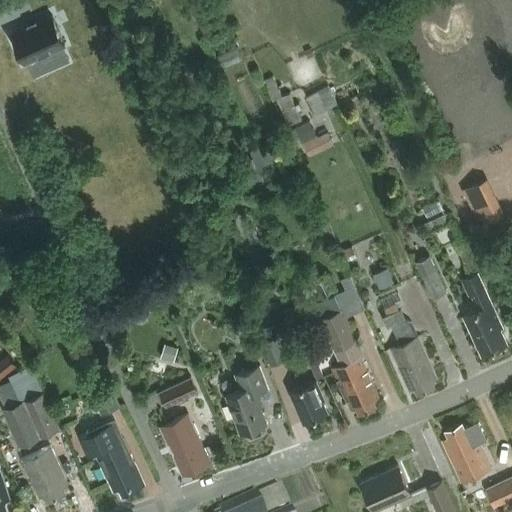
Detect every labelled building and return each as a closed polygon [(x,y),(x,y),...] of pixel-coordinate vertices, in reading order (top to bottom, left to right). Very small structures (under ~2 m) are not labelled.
[(53,14),(11,33),(24,62),(66,44),(53,14)] [(277,99),(282,97),(273,76),(264,80),(273,101),(277,99)] [(307,96),(316,114),(338,104),(329,85),(307,96)] [(282,97),(277,99),(288,125),(301,120),(290,93),(282,97)] [(294,127),(308,156),(333,144),(323,123),(312,128),(309,120),(294,127)] [(273,141),(251,151),(259,170),(282,160),(273,141)] [(499,202),(473,214),(479,227),(505,214),(499,202)] [(448,211),(423,223),(427,231),(452,219),(448,211)] [(462,237),(460,238),(455,240),(469,272),(477,268),(462,237)] [(352,245),(341,250),(345,259),(356,255),(352,245)] [(433,297),(446,291),(429,255),(415,261),(433,297)] [(221,263),(211,267),(215,278),(225,274),(221,263)] [(393,282),(387,267),(374,273),(380,288),(393,282)] [(503,325),(478,272),(461,280),(470,297),(471,297),(476,308),(464,314),(482,353),(508,341),(501,326),(503,325)] [(337,294),(333,295),(324,276),(314,280),(323,300),(314,304),(334,350),(357,340),(343,307),(361,299),(354,284),(336,292),(337,294)] [(433,379),(437,377),(419,335),(411,338),(403,320),(405,319),(401,309),(398,310),(395,302),(384,307),(387,314),(383,316),(388,327),(392,325),(400,344),(390,348),(408,390),(415,387),(418,392),(434,385),(433,379)] [(133,308),(131,315),(134,321),(141,323),(148,320),(150,313),(147,307),(140,305),(133,308)] [(234,317),(229,328),(243,334),(248,323),(234,317)] [(277,336),(261,343),(270,365),(286,358),(277,336)] [(165,344),(161,358),(174,361),(178,347),(165,344)] [(323,371),(311,346),(303,350),(309,365),(312,364),(316,374),(323,371)] [(374,400),(380,397),(361,354),(332,367),(351,410),(357,407),(359,413),(376,405),(374,400)] [(19,356),(2,370),(6,376),(24,362),(19,356)] [(262,432),(263,423),(267,421),(255,391),(268,386),(259,364),(233,374),(239,389),(226,394),(240,431),(244,430),(251,436),(262,432)] [(19,400),(3,407),(20,444),(58,427),(31,365),(14,373),(8,376),(9,379),(19,400)] [(160,391),(167,406),(199,391),(192,376),(160,391)] [(304,421),(326,411),(319,394),(321,393),(315,379),(291,390),(304,421)] [(108,381),(95,387),(107,412),(120,406),(108,381)] [(187,472),(210,461),(188,413),(161,426),(180,468),(184,465),(187,472)] [(463,481),(492,467),(480,442),(488,438),(479,420),(465,426),(463,422),(447,430),(450,436),(443,439),(463,481)] [(119,440),(111,423),(79,437),(87,456),(96,452),(113,490),(119,487),(122,494),(144,484),(124,438),(119,440)] [(62,487),(67,484),(50,446),(22,458),(39,497),(44,495),(47,501),(65,493),(62,487)] [(410,493),(398,464),(361,480),(374,509),(410,493)] [(0,511),(10,511),(6,499),(10,497),(0,466),(0,511)] [(511,500),(511,477),(486,489),(495,508),(511,500)] [(456,511),(443,479),(426,486),(437,511),(456,511)] [(293,511),(292,508),(283,511),(265,511),(256,492),(218,509),(219,511),(293,511)]
